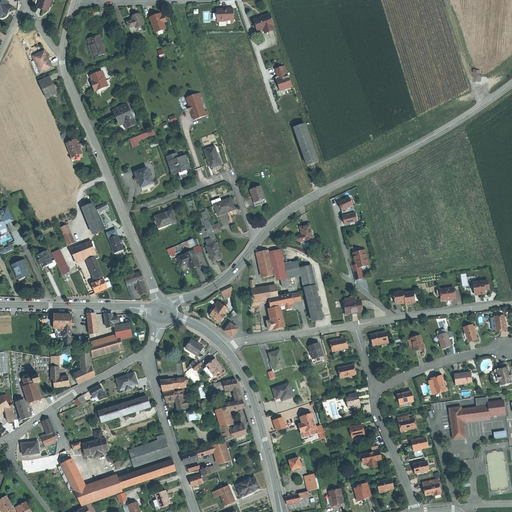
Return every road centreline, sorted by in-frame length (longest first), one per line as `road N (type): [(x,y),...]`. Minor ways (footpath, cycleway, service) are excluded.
road 1 (tertiary): [(258,238),(313,195),(426,141),(511,83)]
road 2 (tertiary): [(63,55),(158,304)]
road 3 (secondary): [(227,350),(251,397),(281,511)]
road 4 (residential): [(150,349),(196,511)]
road 5 (residential): [(139,208),(229,175),(258,238)]
road 6 (residential): [(253,246),(306,254),(391,318)]
road 7 (secondary): [(0,304),(152,310)]
road 8 (residential): [(373,390),(433,364),(507,347)]
road 9 (residential): [(50,511),(10,450),(19,431),(51,408)]
road 10 (residential): [(373,390),(417,511)]
road 11 (residential): [(227,350),(253,338),(352,325)]
road 12 (residential): [(391,318),(511,302)]
